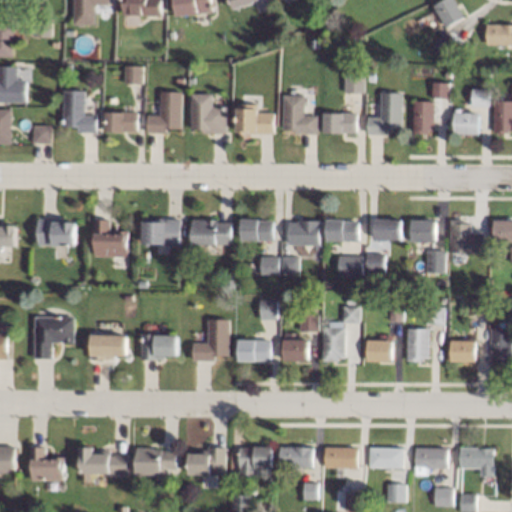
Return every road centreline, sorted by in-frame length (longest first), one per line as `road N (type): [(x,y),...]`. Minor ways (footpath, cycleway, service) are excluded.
road 1 (residential): [(0,403),(511,404)]
road 2 (residential): [(511,180),(0,180)]
